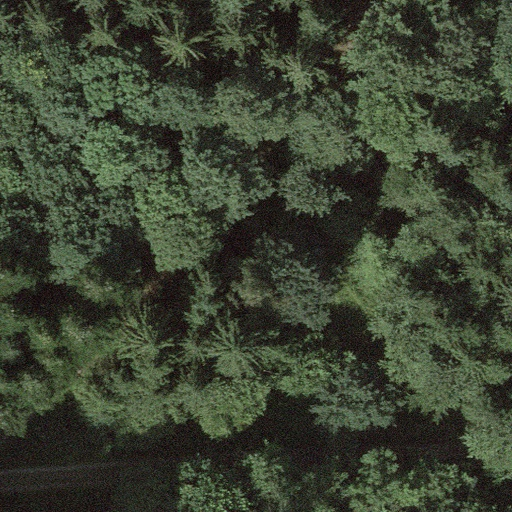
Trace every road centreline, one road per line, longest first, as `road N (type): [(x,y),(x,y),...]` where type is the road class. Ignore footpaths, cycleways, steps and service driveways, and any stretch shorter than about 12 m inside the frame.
road 1 (track): [(0,437),(45,408),(289,167),(374,0)]
road 2 (track): [(511,450),(271,458),(0,484)]
road 3 (track): [(289,167),(366,325),(511,477)]
